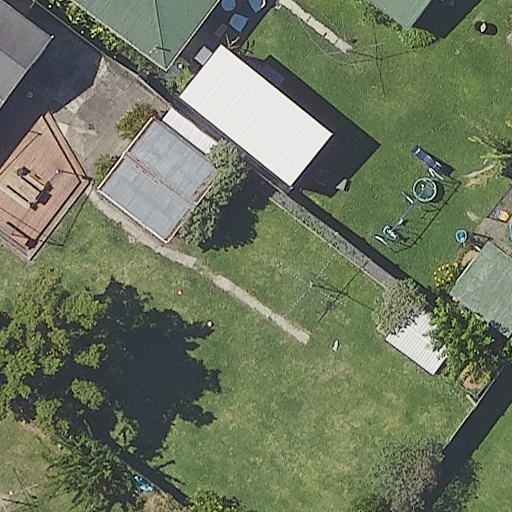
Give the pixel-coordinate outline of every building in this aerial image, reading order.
[(12,0),(0,0),(0,90),(1,91),(49,27),(12,0)] [(74,0),(158,61),(202,0),(74,0)] [(423,0),(380,0),(408,21),(423,0)] [(210,36),(170,87),(284,176),(324,126),(210,36)] [(143,109),(88,182),(163,238),(218,166),(143,109)] [(511,321),(511,254),(491,237),(450,285),(504,331),(511,321)] [(415,284),(371,335),(431,388),(475,338),(415,284)]
